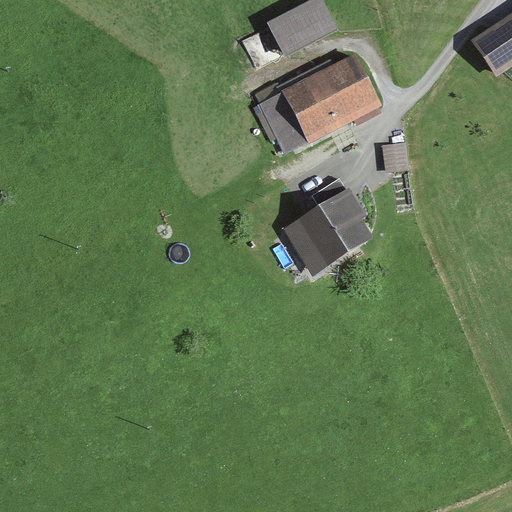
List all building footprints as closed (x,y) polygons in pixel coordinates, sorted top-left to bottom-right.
[(343,34),(333,0),(325,0),(274,15),(285,52),(343,34)] [(511,17),(483,37),(474,55),(490,79),(511,66),(511,17)] [(271,22),(252,31),(262,51),(281,42),(271,22)] [(375,110),(352,59),(255,104),(278,154),(375,110)] [(388,139),(391,169),(413,167),(410,137),(388,139)] [(334,194),(275,228),(304,279),(364,245),(334,194)]
